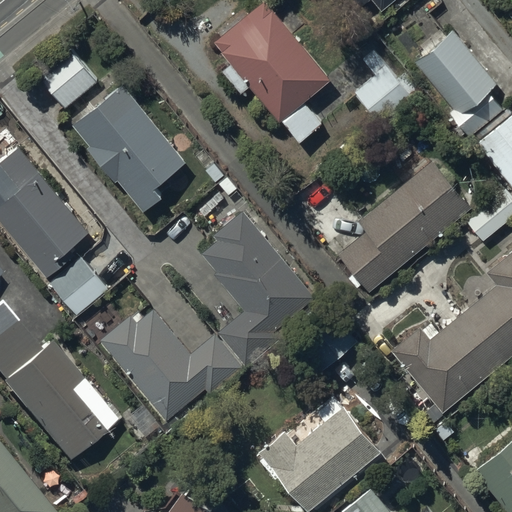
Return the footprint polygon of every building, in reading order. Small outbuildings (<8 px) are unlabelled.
[(330,76),(265,0),(262,0),(214,42),(230,61),(223,68),(242,91),(250,84),(280,118),(281,117),(300,140),(322,121),(303,98),(330,76)] [(473,133),(505,108),(489,88),(496,82),(453,28),(414,59),(473,133)] [(65,105),(97,78),(71,47),(39,75),(65,105)] [(374,75),(354,90),(380,125),(423,94),(406,70),(397,76),(376,47),(362,57),(374,75)] [(122,81),(73,122),(89,142),(86,145),(115,180),(117,178),(143,210),(161,195),(153,185),(186,158),(122,81)] [(511,112),(478,140),(511,183),(511,112)] [(0,218),(45,274),(70,254),(65,248),(89,228),(21,144),(0,160),(0,218)] [(471,206),(431,158),(358,220),(365,229),(338,252),(370,290),(471,206)] [(483,239),(511,212),(511,194),(505,187),(467,221),(483,239)] [(316,295),(245,207),(214,232),(217,237),(201,250),(216,269),(214,271),(245,309),(218,330),(245,364),(279,336),(274,328),(284,320),(290,328),(300,320),(294,313),(316,295)] [(442,409),(511,350),(511,249),(488,270),(497,282),(439,330),(431,321),(423,327),(420,324),(392,348),(442,409)] [(81,253),(49,279),(76,312),(108,286),(81,253)] [(0,373),(3,377),(0,378),(0,380),(64,459),(115,418),(51,338),(39,348),(0,299),(0,373)] [(130,311),(100,336),(151,398),(167,418),(206,387),(210,393),(243,366),(215,331),(191,351),(153,305),(142,315),(137,309),(132,314),(130,311)] [(357,339),(337,314),(301,342),(321,367),(357,339)] [(284,427),(258,448),(308,510),(381,447),(344,405),(342,407),(329,392),(312,407),(322,418),(296,441),(284,427)] [(511,511),(511,435),(474,466),(511,511)] [(0,443),(0,511),(54,511),(55,511),(0,443)] [(338,510),(339,511),(392,511),(370,484),(338,510)] [(215,511),(186,490),(181,487),(179,490),(177,489),(167,503),(145,506),(140,511),(215,511)]
